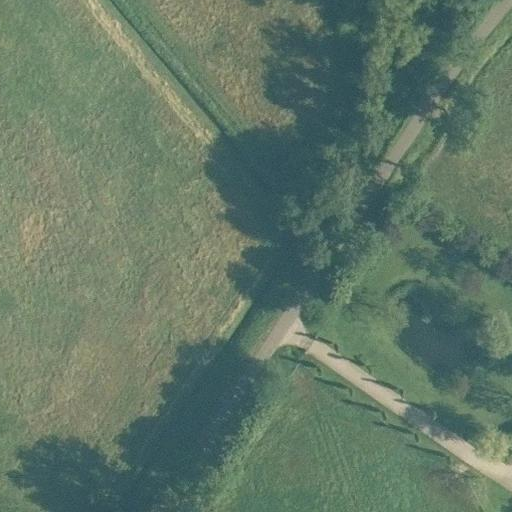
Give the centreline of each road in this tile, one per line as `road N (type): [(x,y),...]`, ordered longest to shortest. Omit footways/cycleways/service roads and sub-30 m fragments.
road 1 (unclassified): [(158,511),(505,0)]
road 2 (unknown): [(285,320),(463,453),(511,468)]
